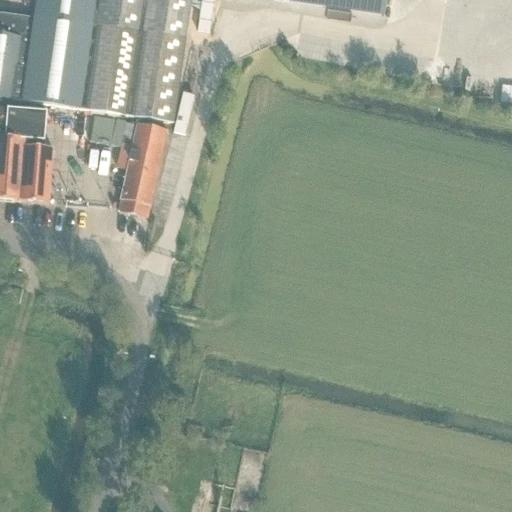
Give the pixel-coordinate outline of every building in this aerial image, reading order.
[(0,101),(10,104),(22,106),(83,114),(173,126),(190,0),(241,0),(383,21),(386,0),(35,0),(32,23),(0,18),(0,101)] [(212,31),(214,0),(202,0),(200,30),(212,31)] [(298,53),(320,56),(321,41),(316,41),(317,34),(300,32),(298,53)] [(428,79),(432,55),(389,47),(387,57),(357,51),(354,66),(428,79)] [(511,84),(471,79),(469,92),(511,97),(511,84)] [(9,112),(10,104),(0,101),(0,203),(49,207),(53,152),(44,152),(47,115),(9,112)] [(119,216),(147,222),(150,210),(151,210),(167,134),(137,128),(121,203),(121,204),(119,216)]
